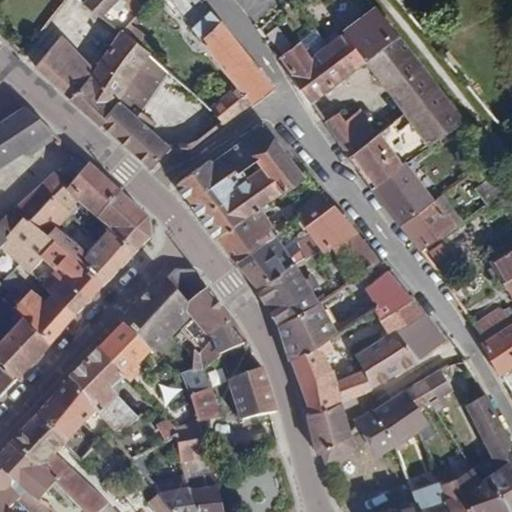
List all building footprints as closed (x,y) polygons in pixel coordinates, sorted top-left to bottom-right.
[(85,0),(83,3),(86,5),(101,18),(121,32),(122,31),(144,6),(137,0),(85,0)] [(165,0),(168,2),(171,0),(191,28),(201,40),(239,86),(211,110),(223,124),(250,104),(273,86),(220,21),(200,0),(165,0)] [(235,0),(254,20),(275,1),(273,0),(235,0)] [(326,46),(347,75),(366,61),(365,61),(398,35),(376,7),(326,46)] [(70,97),(101,124),(118,100),(149,54),(151,53),(122,31),(121,32),(94,71),(70,97)] [(315,31),(299,43),(311,58),(326,46),(315,31)] [(366,61),(379,78),(404,113),(406,112),(413,122),(431,145),(463,120),(412,53),(398,35),(365,61),(366,61)] [(35,66),(70,97),(94,71),(61,36),(35,66)] [(279,58),(311,101),(347,75),(326,46),(311,58),(299,43),(279,58)] [(167,70),(149,54),(118,100),(101,124),(151,168),(167,150),(170,147),(150,128),(155,122),(139,110),(167,70)] [(0,246),(1,246),(25,222),(28,219),(30,221),(52,197),(68,212),(76,202),(96,218),(119,193),(88,165),(68,188),(56,176),(55,175),(0,227),(0,167),(51,134),(25,111),(0,126),(0,246)] [(332,132),(340,143),(365,124),(357,112),(344,122),(332,132)] [(325,121),(332,132),(344,122),(341,119),(335,114),(325,121)] [(349,156),(371,188),(405,161),(406,163),(431,145),(413,122),(398,133),(390,124),(374,136),(374,137),(349,156)] [(176,183),(215,237),(260,207),(301,178),(274,146),(276,145),(259,124),(176,183)] [(340,143),(349,156),(374,137),(374,136),(365,124),(340,143)] [(76,155),(56,176),(68,188),(88,165),(76,155)] [(468,176),(488,204),(511,186),(511,185),(493,158),(468,176)] [(371,188),(400,225),(434,200),(406,163),(405,161),(371,188)] [(297,214),(300,218),(306,225),(331,206),(319,190),(318,192),(297,214)] [(96,218),(110,230),(107,233),(133,256),(149,238),(147,219),(119,193),(96,218)] [(442,194),(434,200),(454,227),(462,222),(442,194)] [(30,221),(55,246),(100,290),(133,256),(107,233),(98,244),(87,256),(55,229),(70,215),(68,212),(52,197),(30,221)] [(400,225),(420,251),(454,227),(434,200),(400,225)] [(355,233),(331,206),(306,225),(313,234),(325,250),(331,247),(355,233)] [(215,237),(235,262),(268,241),(275,236),(270,229),(272,228),(260,207),(215,237)] [(21,264),(31,273),(43,259),(55,246),(30,221),(28,219),(25,222),(1,246),(21,264)] [(380,262),(355,233),(331,247),(352,280),(353,281),(380,262)] [(325,250),(313,234),(296,242),(304,260),(316,254),(325,250)] [(239,267),(255,287),(295,264),(303,260),(297,253),(290,257),(284,249),(280,242),(269,248),(239,267)] [(427,253),(442,278),(459,268),(444,243),(427,253)] [(292,245),(284,249),(290,257),(297,253),(292,245)] [(43,259),(56,272),(53,275),(61,284),(63,282),(87,305),(100,290),(55,246),(43,259)] [(511,248),(492,262),(511,292),(511,248)] [(255,287),(279,324),(318,303),(310,290),(319,284),(313,275),(305,280),(299,271),(319,261),(316,254),(304,260),(303,260),(295,264),(255,287)] [(367,288),(378,306),(374,309),(379,317),(412,299),(387,270),(366,286),(367,288)] [(207,290),(194,273),(175,271),(164,283),(188,304),(207,290)] [(0,282),(0,284),(7,293),(20,281),(12,272),(0,282)] [(51,295),(75,318),(87,305),(63,282),(61,284),(53,275),(42,286),(51,295)] [(124,325),(151,350),(186,311),(188,304),(164,283),(124,325)] [(190,315),(191,317),(180,329),(201,351),(208,338),(231,322),(207,290),(188,304),(186,311),(190,315)] [(14,311),(48,348),(75,318),(51,295),(43,303),(30,292),(18,306),(14,311)] [(291,357),(310,413),(339,402),(361,393),(371,389),(362,370),(355,353),(395,330),(423,313),(412,299),(379,317),(374,309),(360,317),(336,331),(315,343),(291,357)] [(279,324),(289,358),(291,357),(315,343),(336,331),(318,303),(279,324)] [(48,348),(14,311),(6,304),(0,310),(0,393),(2,396),(15,382),(48,348)] [(473,324),(484,340),(511,321),(511,308),(511,307),(505,311),(498,308),(473,324)] [(186,311),(151,350),(154,354),(190,315),(186,311)] [(395,330),(418,359),(445,341),(423,313),(395,330)] [(481,341),(498,375),(511,366),(511,321),(484,340),(481,341)] [(208,338),(201,351),(198,356),(193,351),(193,357),(191,369),(180,374),(190,396),(209,388),(202,370),(220,355),(244,345),(231,322),(208,338)] [(122,378),(127,383),(140,371),(136,367),(151,350),(124,325),(98,351),(122,378)] [(355,353),(362,370),(371,389),(418,359),(395,330),(355,353)] [(96,411),(99,415),(117,397),(110,390),(122,378),(98,351),(69,379),(96,411)] [(253,371),(229,381),(241,421),(268,414),(276,413),(262,368),(253,371)] [(425,379),(431,389),(443,382),(444,370),(443,368),(425,379)] [(35,416),(65,444),(96,411),(69,379),(35,416)] [(425,379),(405,391),(418,409),(429,402),(436,398),(431,389),(425,379)] [(209,388),(190,396),(198,422),(198,423),(222,418),(211,387),(209,388)] [(429,424),(418,409),(405,391),(373,411),(396,444),(397,446),(418,431),(429,424)] [(489,475),(510,510),(511,509),(511,443),(485,395),(466,406),(498,469),(489,475)] [(99,415),(109,426),(105,430),(107,432),(108,431),(113,438),(138,419),(117,397),(99,415)] [(306,414),(316,452),(318,453),(322,450),(326,463),(352,448),(349,436),(348,433),(339,402),(310,413),(306,414)] [(357,422),(361,429),(379,456),(395,444),(396,444),(373,411),(357,422)] [(55,484),(70,498),(84,511),(113,511),(54,456),(63,445),(65,444),(35,416),(9,446),(55,484)] [(198,422),(175,428),(176,435),(177,445),(203,439),(198,423),(198,422)] [(361,429),(357,422),(348,433),(349,436),(361,429)] [(429,424),(418,431),(425,445),(438,438),(429,424)] [(174,429),(156,437),(161,444),(176,435),(175,428),(174,429)] [(203,439),(177,445),(180,463),(210,457),(206,439),(203,439)] [(73,455),(79,461),(92,450),(85,443),(73,455)] [(0,511),(3,511),(7,509),(16,502),(18,500),(21,498),(20,496),(10,485),(11,480),(26,492),(38,502),(44,495),(54,496),(63,505),(70,498),(55,484),(9,446),(0,455),(0,511)] [(152,465),(142,454),(131,459),(142,473),(152,465)] [(213,469),(210,457),(180,463),(183,478),(204,476),(205,470),(213,469)] [(480,465),(473,469),(481,481),(487,476),(480,465)] [(449,468),(437,474),(441,482),(442,483),(454,479),(449,468)] [(454,479),(469,511),(505,511),(510,510),(489,475),(487,476),(481,481),(473,469),(456,480),(455,478),(454,479)] [(204,476),(183,478),(195,511),(222,511),(214,475),(204,476)] [(195,511),(183,478),(151,484),(158,494),(169,511),(195,511)] [(412,492),(416,504),(419,511),(469,511),(454,479),(442,483),(441,482),(412,492)] [(18,500),(30,511),(38,511),(44,507),(38,502),(26,492),(20,496),(21,498),(18,500)] [(147,503),(153,511),(169,511),(158,494),(147,503)]
